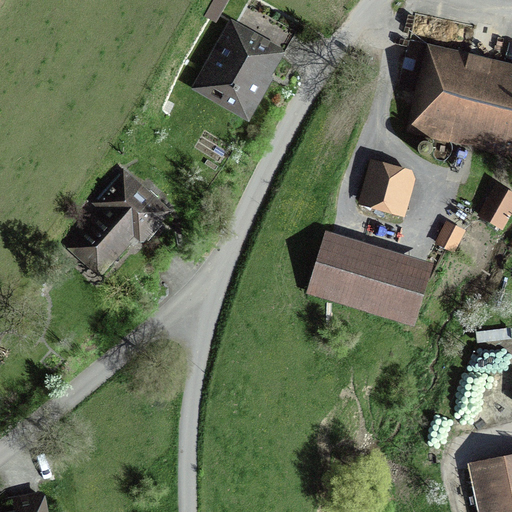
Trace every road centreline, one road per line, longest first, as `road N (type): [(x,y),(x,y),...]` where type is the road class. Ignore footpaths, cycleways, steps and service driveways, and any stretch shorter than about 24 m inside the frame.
road 1 (residential): [(209,308),(250,203),(370,0)]
road 2 (unclassified): [(209,308),(135,342),(0,455)]
road 3 (residential): [(187,511),(193,399),(209,308)]
